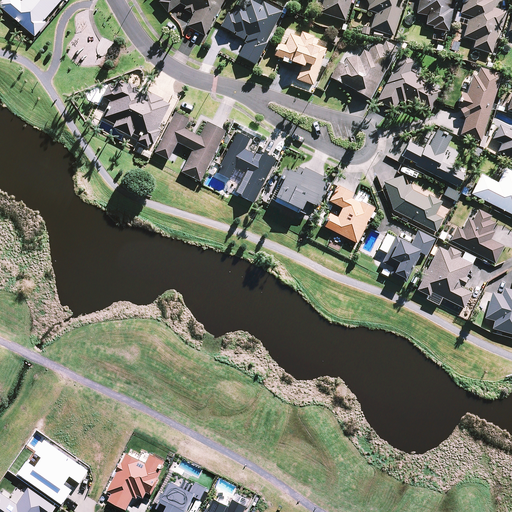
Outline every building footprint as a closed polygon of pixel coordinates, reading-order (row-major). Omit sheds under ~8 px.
[(61,0),(23,0),(22,2),(19,0),(2,0),(0,3),(0,6),(34,36),(45,23),(43,21),(61,0)] [(160,0),(161,0),(159,2),(167,13),(180,3),(186,7),(185,10),(193,14),(186,26),(204,36),(224,0),(160,0)] [(262,2),(261,4),(252,0),(249,0),(244,10),(236,6),(233,14),(229,12),(222,27),(247,40),(239,56),(255,64),(281,11),(262,2)] [(323,0),(320,13),(345,21),(351,0),(323,0)] [(366,14),(367,9),(375,12),(370,29),(393,36),(404,0),(358,0),(357,3),(355,11),(366,14)] [(418,0),(416,14),(427,16),(425,27),(449,31),(453,7),(450,6),(450,0),(452,0),(457,1),(456,0),(418,0)] [(463,0),(459,14),(469,17),(463,37),(475,41),(473,48),(491,54),(499,27),(501,28),(506,12),(491,8),(493,0),(463,0)] [(341,33),(334,31),(330,44),(337,46),(341,33)] [(274,55),(283,58),(282,60),(290,63),(290,61),(302,66),(297,79),(313,85),(326,50),(316,46),(319,39),(301,32),(299,38),(289,34),(285,46),(278,43),(274,55)] [(389,49),(372,44),(368,52),(363,50),(359,57),(346,57),(342,64),(339,62),(330,78),(370,99),(393,56),(389,49)] [(415,62),(402,55),(377,101),(394,110),(399,100),(404,103),(406,99),(429,112),(440,91),(427,84),(428,81),(409,71),(415,62)] [(472,75),(467,93),(463,92),(461,96),(458,107),(465,119),(460,135),(480,141),(501,74),(480,68),(477,77),(472,75)] [(150,148),(152,143),(154,144),(160,129),(158,128),(169,104),(162,101),(162,99),(153,95),(145,91),(144,94),(135,90),(136,87),(137,85),(129,81),(127,85),(116,80),(113,88),(108,86),(103,98),(111,101),(103,119),(114,124),(112,128),(131,136),(132,134),(138,137),(136,141),(136,142),(150,148)] [(188,119),(175,113),(155,153),(168,159),(177,142),(192,150),(181,172),(200,181),(225,131),(207,122),(199,137),(184,129),(188,119)] [(511,131),(500,125),(492,139),(502,144),(497,153),(511,160),(511,131)] [(449,156),(443,153),(450,138),(436,131),(430,144),(425,141),(422,148),(419,147),(409,142),(401,156),(416,164),(415,166),(457,187),(464,174),(441,162),(442,159),(447,162),(449,156)] [(244,149),(246,146),(249,139),(237,132),(222,161),(216,173),(229,179),(234,168),(244,173),(235,193),(253,202),(274,160),(256,151),(255,154),(244,149)] [(483,150),(476,146),(472,154),(478,158),(483,150)] [(322,177),(298,165),(294,173),(287,170),(273,200),(297,212),(304,215),(310,203),(318,206),(329,184),(320,180),(322,177)] [(511,172),(505,169),(498,183),(481,175),(471,194),(511,214),(511,172)] [(405,186),(402,176),(384,182),(392,210),(435,231),(442,218),(435,215),(441,201),(429,195),(427,198),(411,190),(410,184),(405,186)] [(355,195),(337,186),(329,201),(342,208),(337,218),(330,214),(324,226),(356,243),(373,208),(353,198),(355,195)] [(459,193),(447,187),(444,195),(455,201),(459,193)] [(498,221),(477,210),(473,219),(468,217),(462,229),(457,227),(450,241),(494,263),(503,246),(489,239),(498,221)] [(448,233),(441,230),(437,239),(443,242),(448,233)] [(416,264),(421,253),(426,255),(434,239),(417,231),(410,245),(387,233),(379,249),(387,253),(382,262),(393,268),(391,272),(408,280),(416,264)] [(448,246),(446,250),(439,246),(417,290),(429,296),(431,292),(463,308),(471,292),(460,286),(470,268),(475,257),(465,251),(461,259),(457,256),(459,252),(448,246)] [(511,290),(506,289),(504,296),(493,293),(484,326),(511,334),(511,290)] [(26,459),(17,472),(61,503),(72,488),(63,482),(69,475),(79,481),(88,469),(43,438),(34,452),(40,456),(34,465),(26,459)] [(108,491),(113,493),(109,500),(127,510),(134,497),(137,498),(139,495),(144,498),(147,492),(152,495),(160,479),(159,478),(163,470),(162,469),(166,461),(151,454),(150,455),(146,453),(142,460),(127,453),(122,463),(121,462),(117,471),(118,471),(108,491)] [(186,511),(195,497),(201,500),(207,487),(197,482),(195,485),(185,480),(182,486),(173,481),(172,484),(170,483),(157,508),(164,511),(186,511)] [(0,491),(0,511),(51,511),(53,510),(52,510),(55,506),(28,486),(16,503),(0,491)] [(244,511),(248,506),(233,499),(230,505),(216,498),(210,509),(208,508),(205,511),(244,511)]
